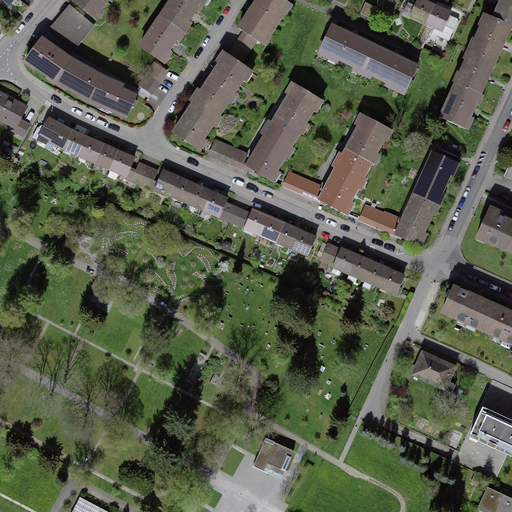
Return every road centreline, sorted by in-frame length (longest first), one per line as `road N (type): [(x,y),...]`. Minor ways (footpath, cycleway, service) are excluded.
road 1 (residential): [(142,144),(406,260),(433,264)]
road 2 (residential): [(142,144),(239,0)]
road 3 (residential): [(511,104),(442,258)]
road 4 (residential): [(0,67),(69,112),(142,144)]
